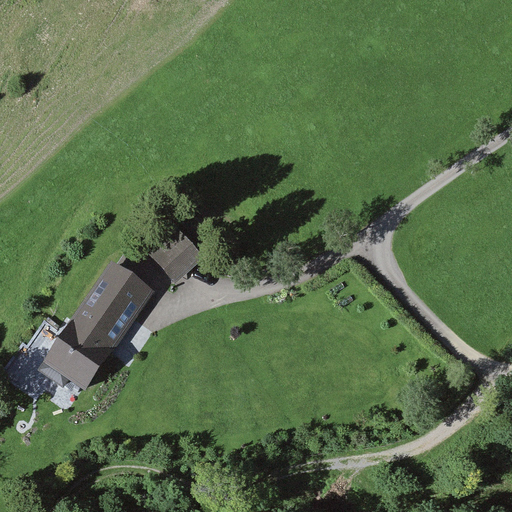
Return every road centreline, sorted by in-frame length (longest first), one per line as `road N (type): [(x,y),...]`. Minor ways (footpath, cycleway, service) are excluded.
road 1 (track): [(52,511),(81,482),(109,470),(241,485),(412,450),(441,434),(497,371)]
road 2 (unclassified): [(511,134),(396,214),(381,243),(391,277),(429,319),(486,367),(511,371)]
